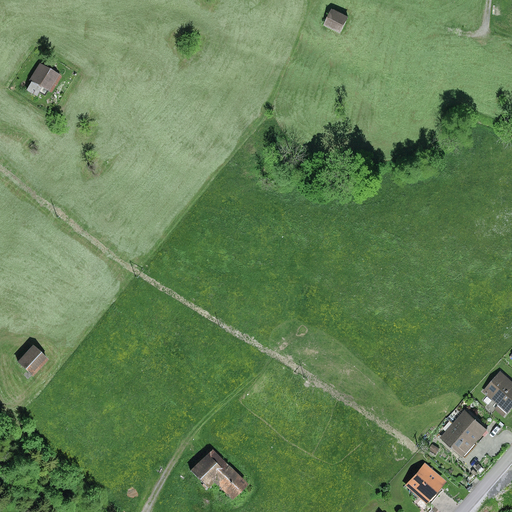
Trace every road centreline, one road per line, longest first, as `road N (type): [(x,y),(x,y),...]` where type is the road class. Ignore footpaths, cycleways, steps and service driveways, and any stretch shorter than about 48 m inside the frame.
road 1 (track): [(0,403),(117,511)]
road 2 (track): [(486,26),(479,37),(363,0)]
